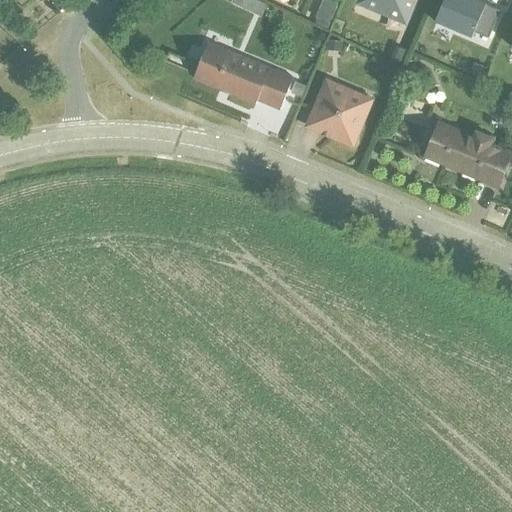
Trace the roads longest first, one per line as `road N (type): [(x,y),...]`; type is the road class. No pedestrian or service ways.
road 1 (tertiary): [(511,269),(235,155),(159,140),(84,138)]
road 2 (unclassified): [(102,0),(70,42),(84,138)]
